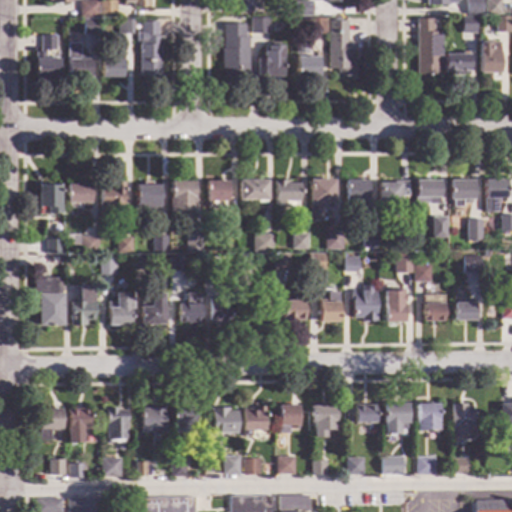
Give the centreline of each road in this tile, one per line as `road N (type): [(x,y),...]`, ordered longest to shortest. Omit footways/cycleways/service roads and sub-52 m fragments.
road 1 (residential): [(511,365),(0,373)]
road 2 (residential): [(6,511),(3,0)]
road 3 (residential): [(511,127),(0,129)]
road 4 (residential): [(189,129),(188,0)]
road 5 (residential): [(385,127),(384,0)]
